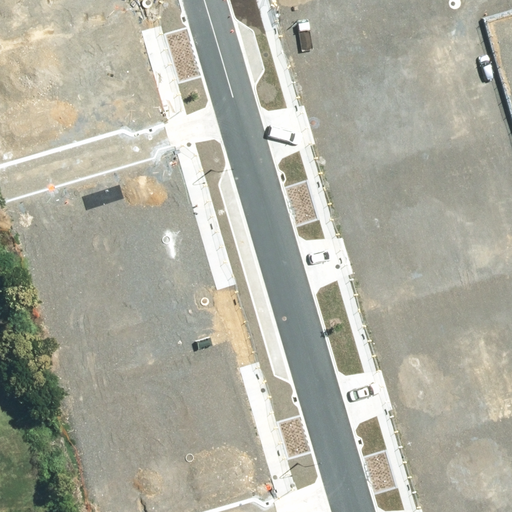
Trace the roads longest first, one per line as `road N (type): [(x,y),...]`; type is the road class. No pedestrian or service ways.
road 1 (tertiary): [(205,0),(297,298)]
road 2 (residential): [(62,368),(297,298)]
road 3 (tertiary): [(297,298),(355,488)]
